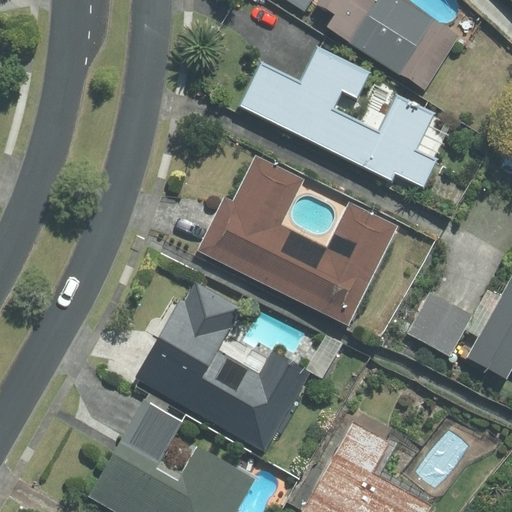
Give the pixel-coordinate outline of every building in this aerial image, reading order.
[(313,0),(285,0),(304,13),(313,0)] [(334,14),(326,26),(425,90),(460,36),(403,0),(319,0),(318,3),(334,14)] [(301,83),(262,64),(242,106),(392,179),(395,172),(424,186),(437,159),(416,149),(434,113),(398,96),(380,132),(333,109),(342,90),(357,97),(370,73),(356,66),(318,48),(301,83)] [(233,201),(225,196),(198,250),(348,325),(398,226),(350,201),(327,247),(282,224),(305,179),(256,155),(233,201)] [(511,275),(466,357),(507,380),(511,369),(511,275)] [(241,309),(195,284),(185,301),(179,298),(133,379),(265,452),(307,377),(274,359),(262,380),(216,355),(241,309)] [(474,315),(430,292),(408,333),(451,357),(474,315)] [(183,421),(145,398),(86,496),(112,511),(238,511),(258,480),(200,445),(184,473),(160,459),(183,421)] [(426,511),(433,500),(377,470),(391,444),(351,423),(303,511),(426,511)]
